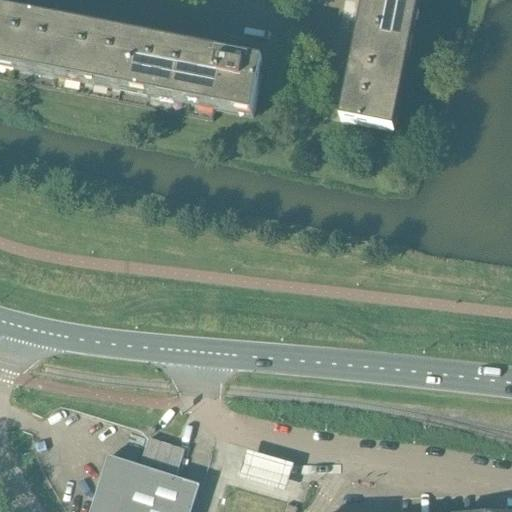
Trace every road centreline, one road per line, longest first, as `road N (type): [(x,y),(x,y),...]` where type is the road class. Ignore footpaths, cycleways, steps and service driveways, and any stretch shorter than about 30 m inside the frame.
road 1 (unclassified): [(511,480),(231,430),(199,410),(204,353)]
road 2 (secondary): [(511,383),(204,353)]
road 3 (secondary): [(204,353),(6,323)]
